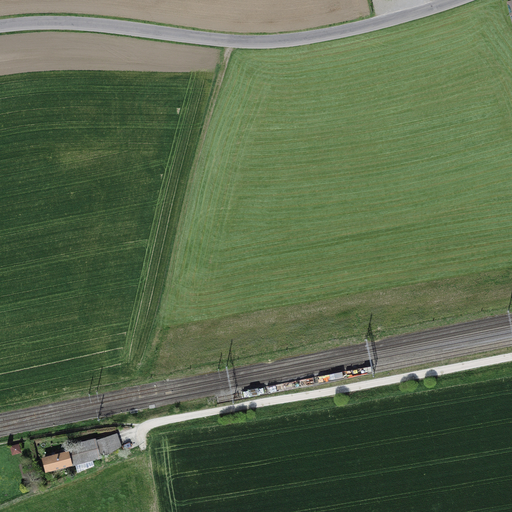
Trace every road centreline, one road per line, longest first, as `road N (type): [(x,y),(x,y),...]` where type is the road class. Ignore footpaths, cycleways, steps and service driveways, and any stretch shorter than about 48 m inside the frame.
road 1 (tertiary): [(458,0),(271,42),(89,24),(0,26)]
road 2 (unclassified): [(511,356),(146,428)]
